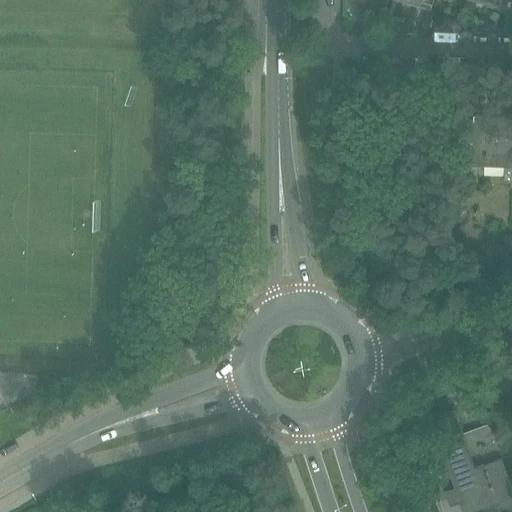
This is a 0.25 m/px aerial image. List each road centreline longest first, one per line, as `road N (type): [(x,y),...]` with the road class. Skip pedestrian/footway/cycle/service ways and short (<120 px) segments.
road 1 (residential): [(511,52),(319,44),(320,0)]
road 2 (tertiary): [(279,143),(273,314)]
road 3 (tertiary): [(310,306),(279,143)]
road 4 (secondary): [(107,428),(259,400)]
road 5 (secondary): [(245,363),(107,428)]
road 6 (tertiary): [(279,143),(278,0)]
road 7 (residential): [(374,338),(404,324),(511,321)]
road 8 (secondary): [(0,484),(107,428)]
